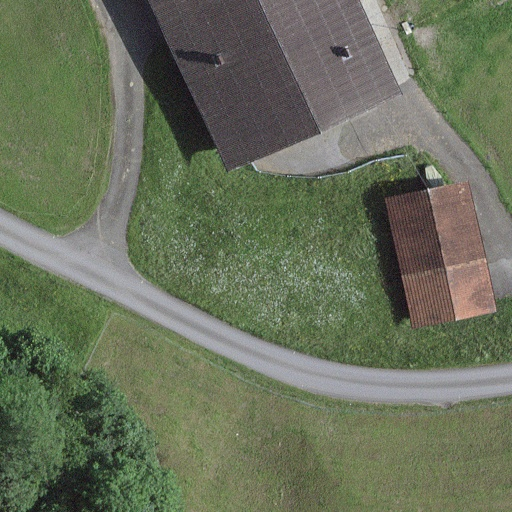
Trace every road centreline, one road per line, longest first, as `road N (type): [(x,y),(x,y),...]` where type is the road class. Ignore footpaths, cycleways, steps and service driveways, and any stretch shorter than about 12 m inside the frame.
road 1 (unclassified): [(511,372),(364,383),(0,226)]
road 2 (track): [(92,272),(135,197),(102,0)]
road 3 (unknown): [(511,184),(440,0)]
